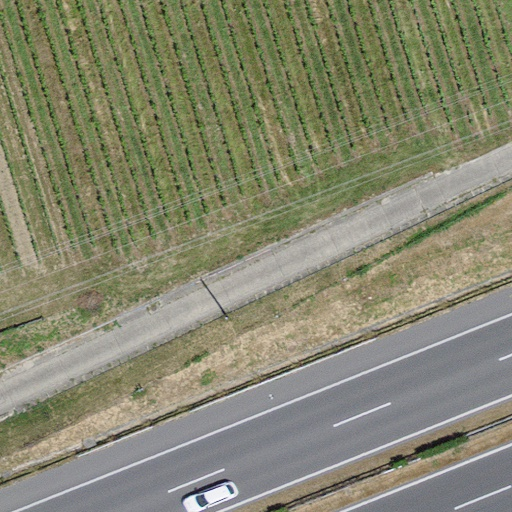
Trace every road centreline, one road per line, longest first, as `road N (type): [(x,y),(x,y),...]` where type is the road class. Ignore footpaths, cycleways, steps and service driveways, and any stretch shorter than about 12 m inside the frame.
road 1 (track): [(511,152),(0,400)]
road 2 (motorway): [(511,355),(118,511)]
